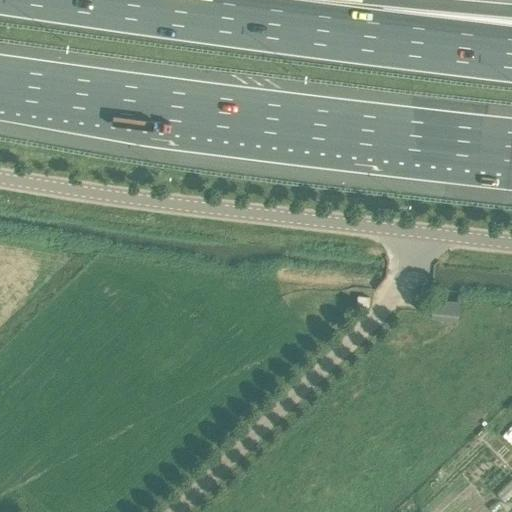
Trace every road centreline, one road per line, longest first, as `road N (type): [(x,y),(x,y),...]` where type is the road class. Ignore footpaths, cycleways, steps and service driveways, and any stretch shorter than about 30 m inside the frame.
road 1 (unclassified): [(511,244),(0,177)]
road 2 (motorway): [(0,81),(511,146)]
road 3 (track): [(420,233),(387,304),(171,511)]
road 4 (motorway): [(511,53),(274,26)]
road 5 (motorway): [(511,26),(274,26)]
road 6 (motorway): [(274,26),(91,0)]
